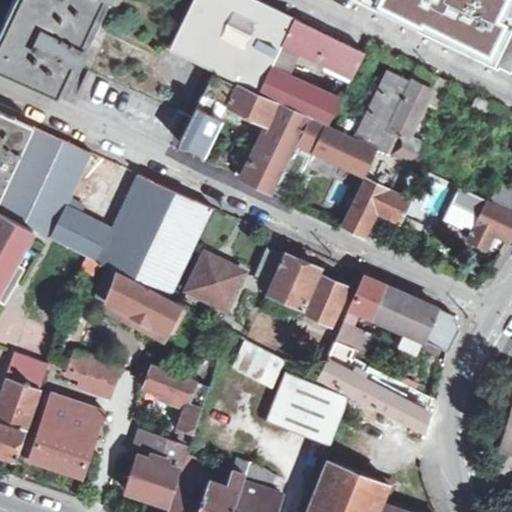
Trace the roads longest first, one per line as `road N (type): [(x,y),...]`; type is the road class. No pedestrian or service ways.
road 1 (residential): [(491,314),(0,86)]
road 2 (residential): [(511,94),(300,0)]
road 3 (residential): [(491,314),(459,389),(450,439),(450,476),(467,511)]
road 4 (unknown): [(292,511),(307,469),(329,454),(450,476)]
